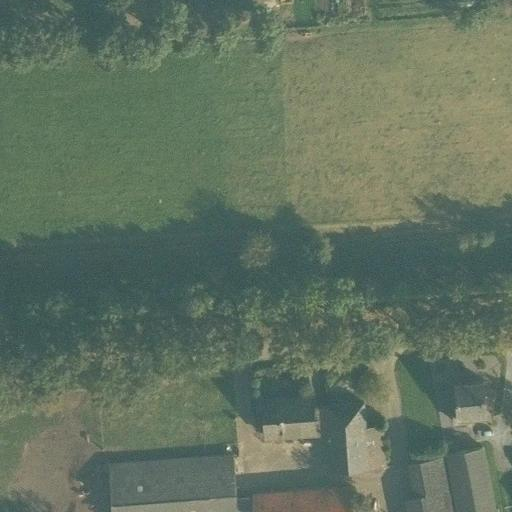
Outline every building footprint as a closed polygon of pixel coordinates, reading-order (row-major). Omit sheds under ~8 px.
[(455,423),(465,422),(465,415),(487,413),(484,381),(456,383),(458,401),(453,402),(455,423)] [(292,397),(292,396),(283,397),(283,398),(264,399),(267,438),(328,434),(331,471),(385,464),(381,426),(366,428),(364,402),(304,408),(303,396),(292,397)] [(460,511),(495,511),(485,448),(451,453),(460,511)] [(353,511),(352,485),(252,493),(253,496),(236,498),(233,454),(110,464),(113,511),(353,511)] [(452,511),(441,456),(409,462),(415,495),(406,497),(409,511),(452,511)]
